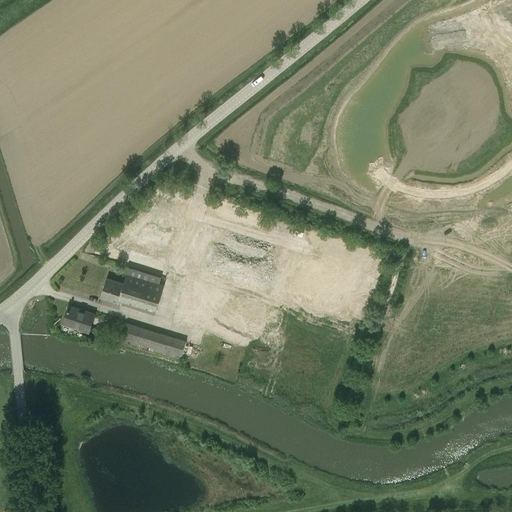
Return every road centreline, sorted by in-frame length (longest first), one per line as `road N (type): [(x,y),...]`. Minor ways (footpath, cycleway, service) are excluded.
road 1 (unclassified): [(5,308),(163,160),(360,0)]
road 2 (track): [(431,240),(380,230),(224,172),(180,147)]
road 3 (unclassified): [(31,511),(14,329),(5,308)]
